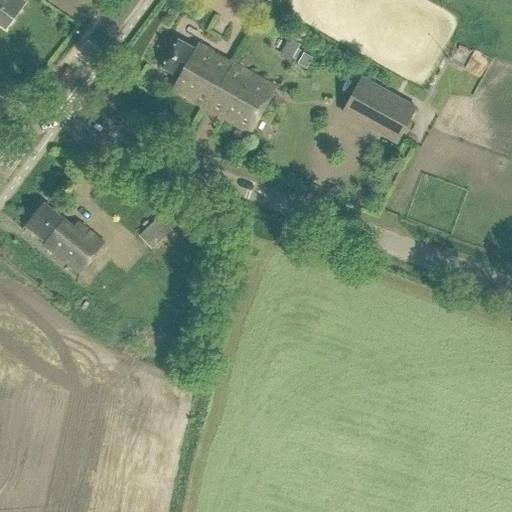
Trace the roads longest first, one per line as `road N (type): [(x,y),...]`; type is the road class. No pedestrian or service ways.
road 1 (unclassified): [(511,287),(88,128),(52,102)]
road 2 (secondary): [(52,102),(128,0)]
